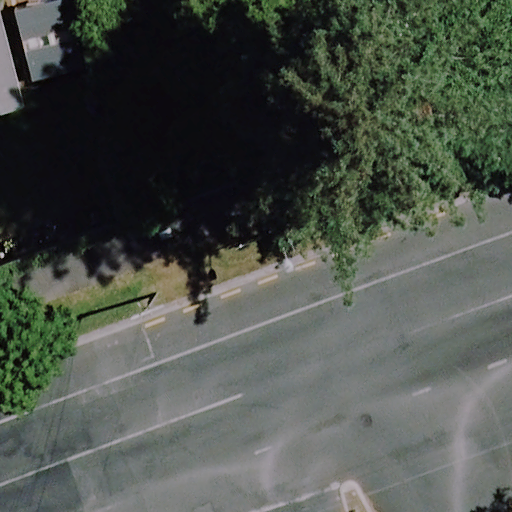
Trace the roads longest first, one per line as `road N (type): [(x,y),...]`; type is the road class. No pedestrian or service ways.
road 1 (tertiary): [(0,484),(317,367)]
road 2 (tertiary): [(317,367),(511,296)]
road 3 (residential): [(368,511),(317,367)]
